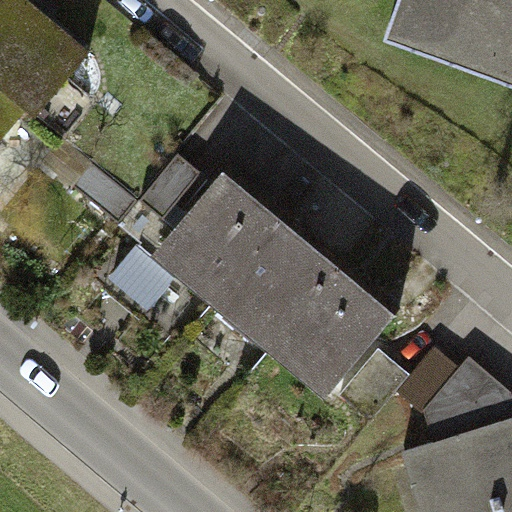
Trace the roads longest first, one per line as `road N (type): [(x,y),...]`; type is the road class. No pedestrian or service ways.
road 1 (residential): [(164,0),(511,296)]
road 2 (tertiary): [(188,511),(0,351)]
